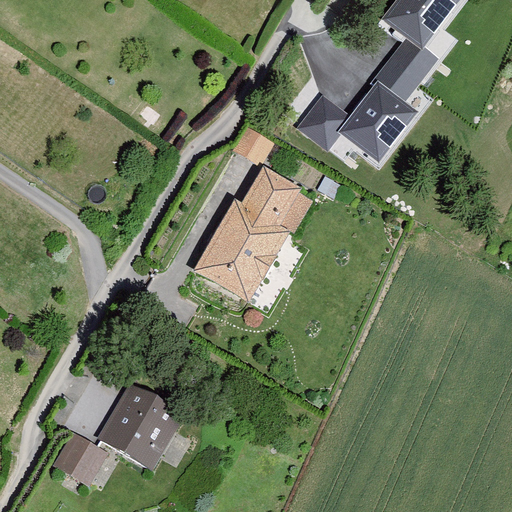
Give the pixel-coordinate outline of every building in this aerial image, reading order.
[(373,86),(350,115),(323,94),(296,129),(328,153),(342,136),(379,165),(419,114),(403,102),(437,59),(424,49),(461,0),(396,0),(381,19),(406,38),(371,84),(373,86)] [(250,127),(237,152),(264,166),(277,141),(250,127)] [(253,193),(244,188),(208,257),(266,287),(303,216),(296,212),(315,176),(273,154),(253,193)] [(194,398),(141,368),(109,425),(162,454),(194,398)] [(122,445),(82,424),(64,457),(104,478),(122,445)]
